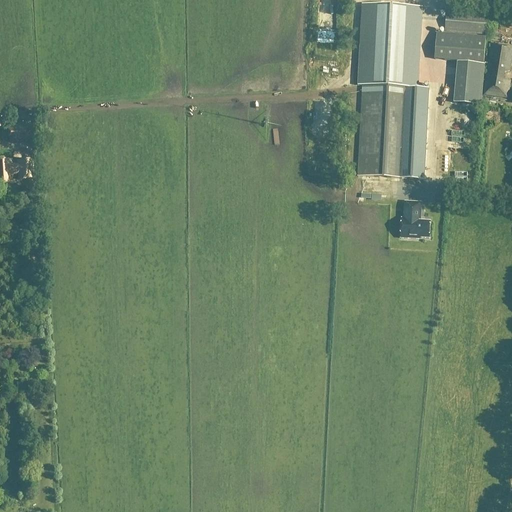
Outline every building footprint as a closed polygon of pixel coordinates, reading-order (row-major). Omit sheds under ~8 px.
[(322,0),(323,14),(333,14),(332,0),(322,0)] [(424,181),(428,100),(413,99),(417,10),(366,7),(356,177),(424,181)] [(484,35),(485,17),(446,13),(444,32),(484,35)] [(482,64),(482,63),(484,38),(436,34),(434,60),(482,64)] [(506,100),(509,83),(507,82),(503,82),(504,75),(509,73),(511,51),(511,49),(490,46),(482,96),(506,100)] [(453,104),(480,107),(483,66),(457,64),(453,104)] [(7,145),(31,143),(30,126),(7,127),(7,145)] [(33,180),(32,161),(17,162),(17,166),(10,167),(9,162),(0,162),(0,185),(11,184),(10,175),(18,175),(18,181),(33,180)] [(406,203),(404,203),(403,220),(401,220),(400,240),(419,241),(419,239),(429,240),(429,223),(419,222),(419,218),(420,218),(420,204),(418,204),(418,205),(406,204),(406,203)]
